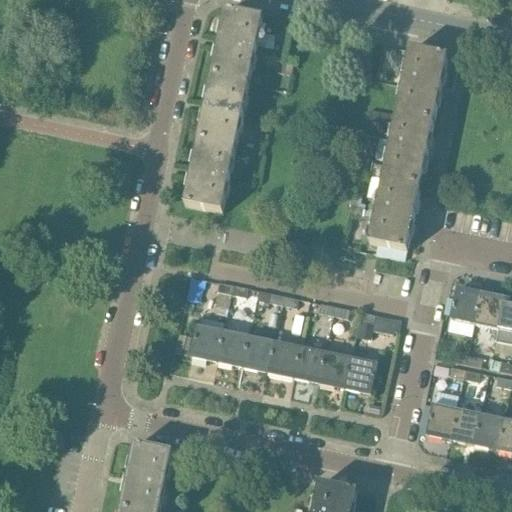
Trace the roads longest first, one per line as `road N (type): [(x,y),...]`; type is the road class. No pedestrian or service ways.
road 1 (residential): [(105,410),(188,0)]
road 2 (residential): [(392,472),(105,410)]
road 3 (residential): [(214,272),(430,316)]
road 4 (residential): [(392,472),(430,316)]
road 5 (residential): [(430,316),(448,247),(511,261)]
road 6 (residential): [(511,498),(392,472)]
